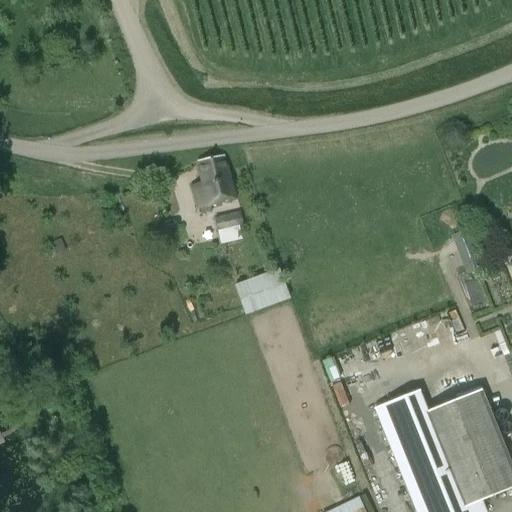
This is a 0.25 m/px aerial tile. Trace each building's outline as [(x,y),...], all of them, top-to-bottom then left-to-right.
[(197,209),(200,208),(201,215),(211,213),(209,206),(235,199),(224,155),(196,162),(201,184),(191,186),(197,209)] [(220,244),(242,238),(239,227),(243,226),(239,212),(214,218),(220,244)] [(483,268),(477,254),(483,252),(472,226),(455,233),(472,273),(483,268)] [(48,245),(53,258),(64,254),(59,241),(48,245)] [(278,269),(234,286),(244,315),(289,299),(278,269)] [(418,396),(375,414),(414,511),(484,511),(480,500),(511,487),(511,471),(481,393),(426,415),(418,396)] [(330,511),(364,511),(363,508),(363,507),(359,498),(330,511)]
